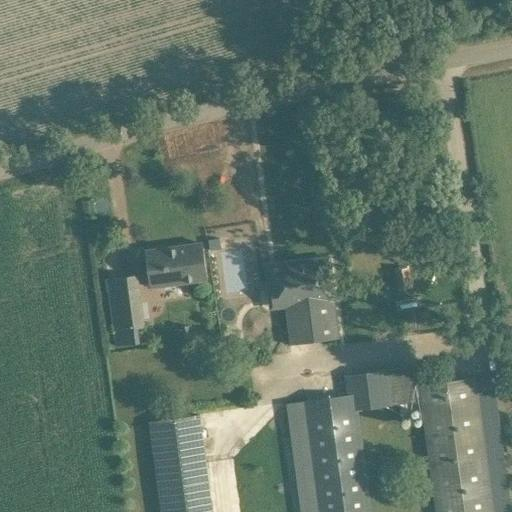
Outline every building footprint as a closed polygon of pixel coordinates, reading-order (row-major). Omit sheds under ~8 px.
[(220,238),(209,240),(210,250),(221,248),(220,238)] [(145,252),(150,288),(208,280),(203,244),(145,252)] [(272,309),(284,308),(290,346),(339,339),(334,300),(335,300),(329,259),(266,268),(272,309)] [(407,267),(395,270),(399,289),(411,287),(407,267)] [(138,274),(107,278),(111,306),(142,302),(138,274)] [(429,310),(419,311),(420,319),(430,317),(429,310)] [(135,327),(114,330),(116,346),(137,343),(135,327)] [(416,387),(414,367),(388,370),(345,375),(348,395),(289,403),(303,511),(492,511),(475,378),(416,387)] [(212,511),(200,415),(150,421),(162,511),(212,511)]
